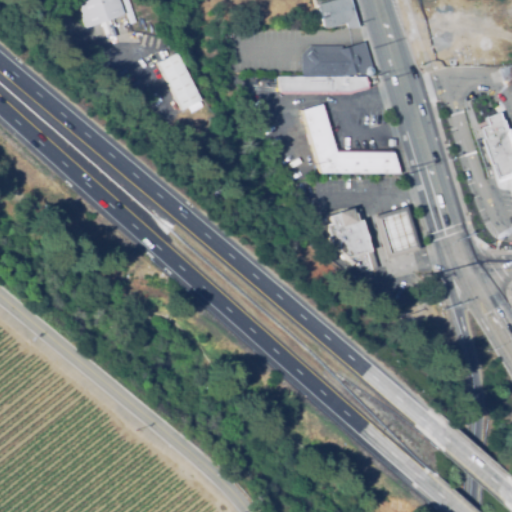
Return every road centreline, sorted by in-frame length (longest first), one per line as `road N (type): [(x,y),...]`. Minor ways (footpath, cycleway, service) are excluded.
road 1 (motorway): [(0,107),(427,486)]
road 2 (motorway): [(426,426),(0,62)]
road 3 (residential): [(250,511),(123,393),(0,298)]
road 4 (secondary): [(464,271),(375,0)]
road 5 (motorway): [(464,271),(458,312),(474,380),(479,511)]
